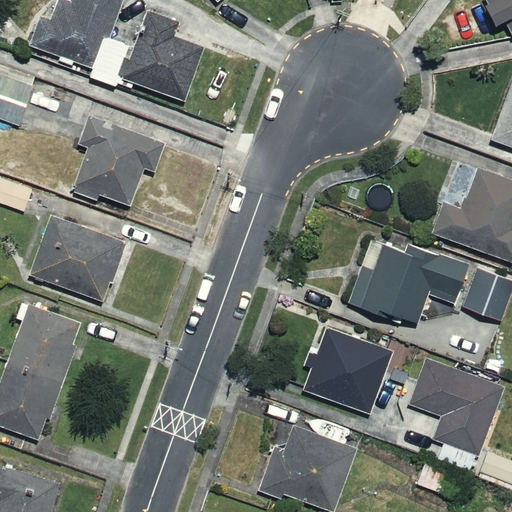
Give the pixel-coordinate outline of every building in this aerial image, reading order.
[(119,0),(49,0),(42,19),(33,15),(22,41),(83,66),(81,73),(115,87),(120,76),(176,99),(198,45),(174,35),(179,22),(142,7),(125,49),(103,40),(119,0)] [(511,36),(511,0),(481,0),(474,6),(487,25),(498,17),(511,37),(511,36)] [(0,71),(0,119),(13,125),(30,84),(0,71)] [(511,144),(511,79),(491,137),(511,144)] [(163,136),(86,107),(73,142),(80,145),(63,191),(94,202),(96,195),(126,206),(141,165),(151,169),(163,136)] [(445,202),(432,233),(511,262),(511,180),(478,168),(461,209),(445,202)] [(31,188),(0,174),(0,204),(20,213),(31,188)] [(98,301),(120,240),(46,212),(23,273),(98,301)] [(371,238),(347,303),(391,319),(393,314),(418,323),(428,295),(455,305),(470,264),(407,241),(404,251),(371,238)] [(511,289),(511,279),(477,267),(463,306),(501,320),(511,289)] [(0,428),(36,442),(80,325),(20,302),(0,354),(0,428)] [(357,415),(389,345),(325,316),(293,386),(357,415)] [(424,436),(437,441),(431,458),(470,472),(476,454),(502,381),(422,353),(404,405),(431,414),(424,436)] [(306,511),(320,511),(348,444),(280,417),(250,489),(306,511)] [(461,475),(421,457),(410,480),(450,499),(461,475)] [(44,511),(54,478),(0,463),(0,511),(44,511)]
